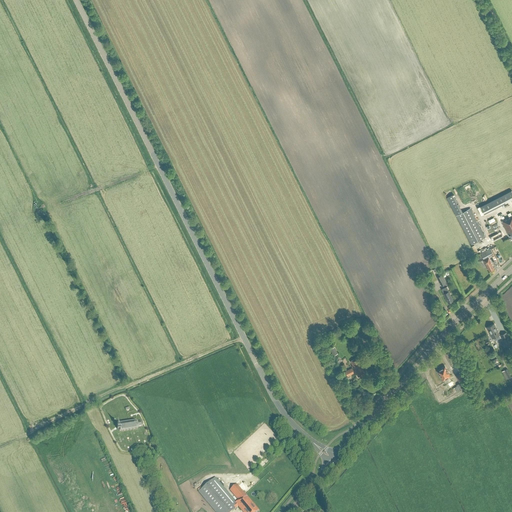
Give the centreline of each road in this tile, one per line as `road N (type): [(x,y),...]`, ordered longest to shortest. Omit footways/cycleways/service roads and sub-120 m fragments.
road 1 (tertiary): [(313,443),(273,397),(75,0)]
road 2 (tertiary): [(336,457),(511,268)]
